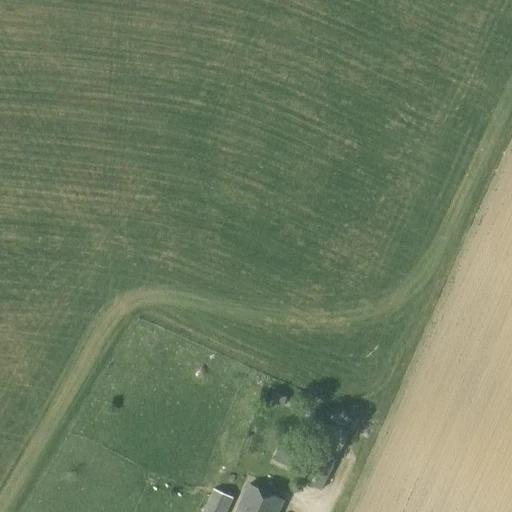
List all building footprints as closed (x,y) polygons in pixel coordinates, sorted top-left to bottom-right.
[(282,408),(286,399),(273,394),(269,403),(282,408)] [(290,455),(279,450),(274,462),(284,467),(290,455)] [(305,483),(319,491),(336,458),(322,450),(305,483)] [(278,511),(284,500),(249,484),(236,511),(278,511)] [(225,511),(232,499),(213,490),(202,511),(225,511)]
